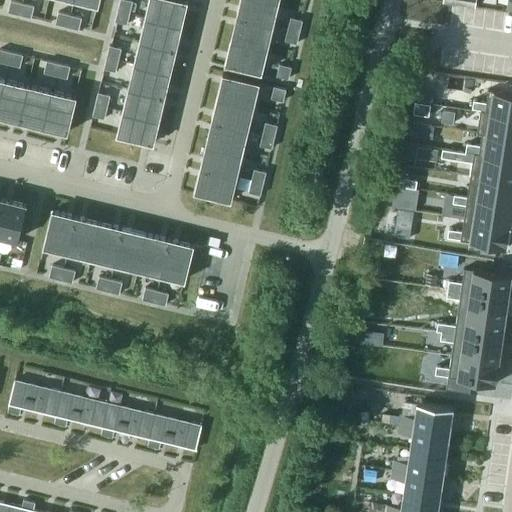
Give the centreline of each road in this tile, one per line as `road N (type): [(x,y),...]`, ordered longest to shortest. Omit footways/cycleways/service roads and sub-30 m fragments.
road 1 (residential): [(253,511),(328,252)]
road 2 (residential): [(328,252),(391,0)]
road 3 (residential): [(164,211),(218,0)]
road 4 (residential): [(164,211),(328,252)]
road 5 (residential): [(0,172),(164,211)]
